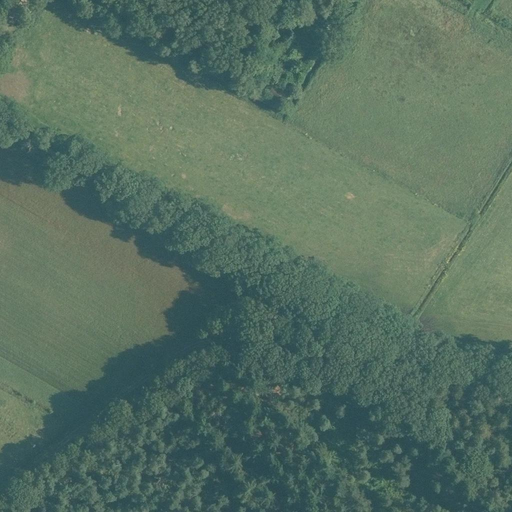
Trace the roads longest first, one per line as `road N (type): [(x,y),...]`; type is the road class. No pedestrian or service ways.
road 1 (track): [(0,125),(374,335),(397,362)]
road 2 (track): [(0,499),(200,339),(397,362)]
